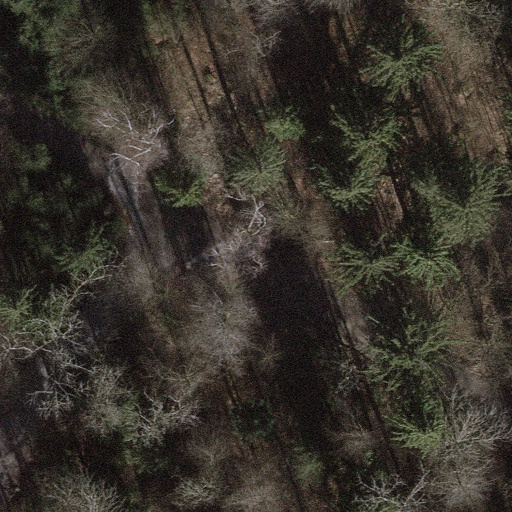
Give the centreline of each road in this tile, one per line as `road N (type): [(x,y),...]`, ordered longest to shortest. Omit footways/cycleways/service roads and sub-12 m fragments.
road 1 (track): [(192,228),(511,419)]
road 2 (track): [(0,456),(46,371),(192,228)]
road 3 (track): [(192,228),(0,101)]
